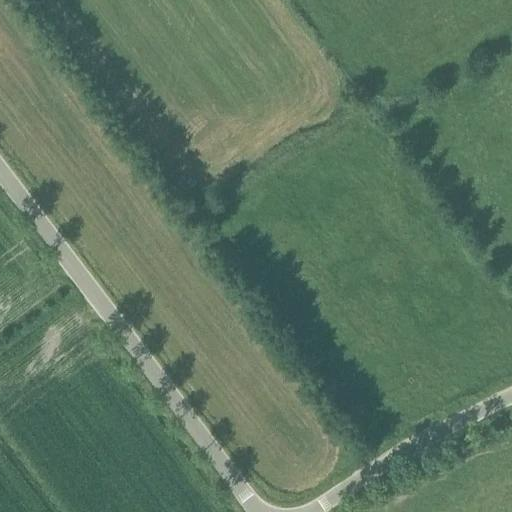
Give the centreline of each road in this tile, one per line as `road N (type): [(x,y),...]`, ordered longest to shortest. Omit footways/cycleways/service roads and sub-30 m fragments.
road 1 (unclassified): [(258,511),(0,170)]
road 2 (unclassified): [(308,511),(511,396)]
